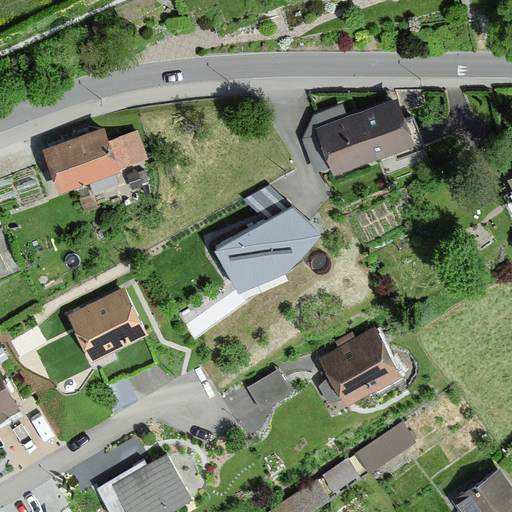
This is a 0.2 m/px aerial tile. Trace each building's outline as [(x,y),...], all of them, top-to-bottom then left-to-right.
[(414,142),(396,98),(317,129),(335,173),(414,142)] [(109,140),(103,125),(43,149),(59,192),(145,158),(134,131),(109,140)] [(274,176),(249,188),(257,205),(282,193),(274,176)] [(321,225),(293,200),(215,244),(239,285),(287,263),(321,225)] [(147,335),(125,288),(67,316),(90,363),(147,335)] [(402,371),(376,327),(323,359),(349,403),(402,371)] [(292,393),(278,370),(247,389),(261,412),(292,393)] [(0,416),(17,406),(0,376),(0,416)] [(406,415),(358,445),(369,463),(418,434),(406,415)] [(160,511),(190,494),(165,455),(148,466),(144,459),(97,488),(111,511),(160,511)] [(511,511),(511,486),(499,468),(453,503),(459,511),(511,511)] [(285,511),(290,511),(332,494),(323,474),(278,494),(285,511)]
